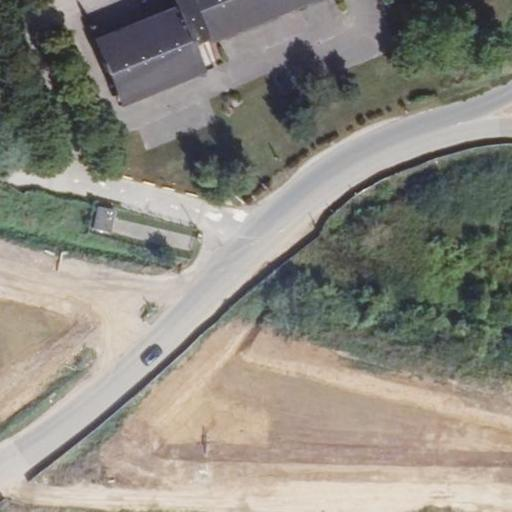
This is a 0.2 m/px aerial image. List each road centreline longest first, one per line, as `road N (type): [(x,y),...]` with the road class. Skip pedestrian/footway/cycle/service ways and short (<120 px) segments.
road 1 (track): [(0,494),(452,500),(488,511)]
road 2 (unclassified): [(254,242),(208,218),(80,184),(24,26)]
road 3 (secondary): [(0,460),(79,408),(254,242)]
road 4 (secondary): [(254,242),(336,173),(436,130)]
road 5 (track): [(198,298),(0,251)]
